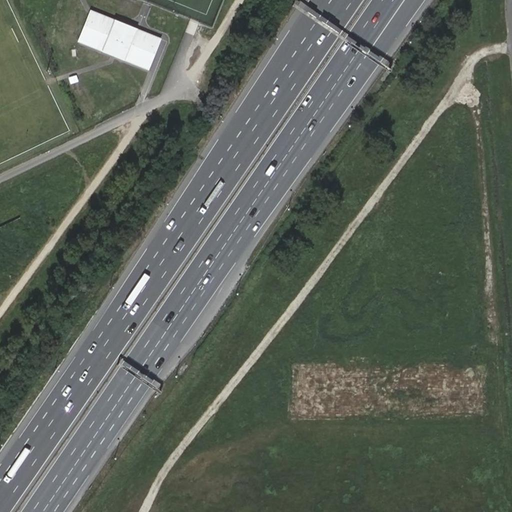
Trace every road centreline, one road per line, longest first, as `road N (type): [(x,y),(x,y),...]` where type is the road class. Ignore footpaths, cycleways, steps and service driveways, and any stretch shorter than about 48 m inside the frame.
road 1 (track): [(511,47),(473,60),(168,464),(143,511)]
road 2 (motorway): [(328,26),(0,503)]
road 3 (motorway): [(38,511),(353,49)]
road 4 (track): [(459,78),(477,116),(492,303)]
